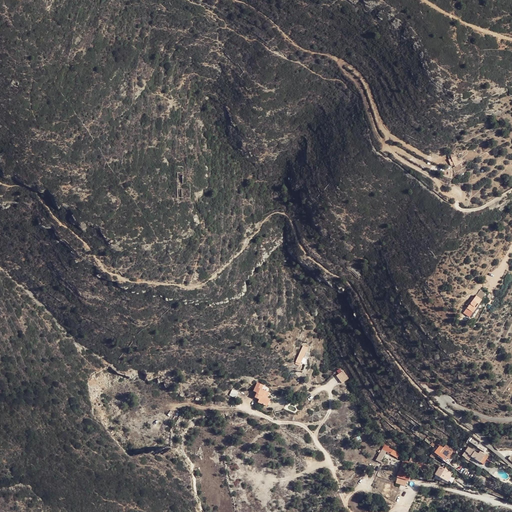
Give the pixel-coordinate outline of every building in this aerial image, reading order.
[(459,161),(456,153),(451,155),(452,160),(453,163),(454,162),(459,161)] [(477,294),(483,298),(486,292),(479,289),(477,294)] [(466,307),(472,312),(479,303),(473,299),(466,307)] [(306,351),(301,349),(295,362),(300,364),(306,351)] [(337,376),(343,383),(348,379),(342,372),(337,376)] [(268,392),(262,389),(264,386),(257,383),(254,391),(256,392),(254,396),(259,398),(260,395),(266,398),(268,392)] [(260,395),(259,398),(258,401),(266,405),(269,399),(266,398),(260,395)] [(387,449),(386,443),(386,442),(376,457),(380,459),(387,449)] [(386,443),(387,449),(397,455),(400,451),(386,443)] [(444,460),(445,461),(452,452),(444,446),(440,451),(442,453),(438,456),(441,458),(442,459),(444,460)] [(468,451),(464,456),(468,459),(471,454),(480,461),(483,456),(482,456),(477,452),(470,448),(468,451)] [(413,465),(422,468),(425,464),(416,458),(413,465)] [(435,474),(448,480),(452,473),(439,467),(435,474)] [(411,476),(399,473),(397,478),(408,481),(408,480),(409,481),(410,481),(411,476)] [(407,487),(408,481),(397,478),(396,484),(407,487)]
